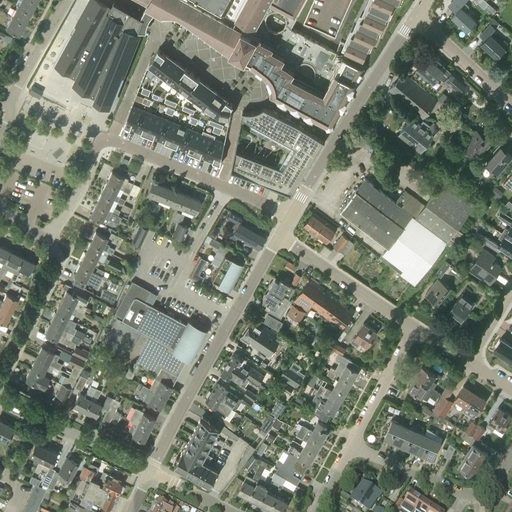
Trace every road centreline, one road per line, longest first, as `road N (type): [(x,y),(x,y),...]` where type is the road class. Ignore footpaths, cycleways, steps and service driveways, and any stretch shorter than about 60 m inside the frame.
road 1 (tertiary): [(150,472),(278,236)]
road 2 (tertiary): [(290,216),(415,15)]
road 3 (residential): [(351,445),(464,495),(491,487),(511,455)]
road 4 (residential): [(150,472),(0,397)]
road 5 (residential): [(0,382),(56,264),(45,239)]
road 6 (residential): [(408,325),(278,236)]
road 7 (residential): [(226,188),(117,141),(98,145)]
road 8 (residential): [(351,445),(408,325)]
road 9 (residential): [(511,104),(415,15)]
